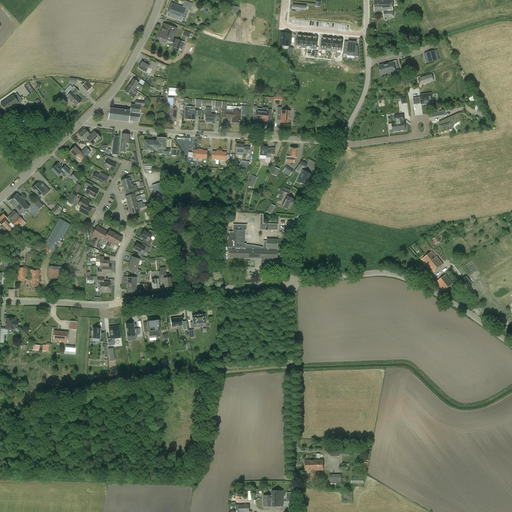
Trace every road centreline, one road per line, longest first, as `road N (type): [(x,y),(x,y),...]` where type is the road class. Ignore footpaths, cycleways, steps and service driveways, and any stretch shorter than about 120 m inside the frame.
road 1 (residential): [(340,140),(83,119)]
road 2 (unclassified): [(511,341),(403,273),(298,277)]
road 3 (unclassified): [(294,511),(291,285)]
road 4 (residential): [(291,278),(118,303)]
road 5 (residential): [(338,144),(294,226),(291,278)]
road 6 (tertiary): [(83,119),(119,81),(159,0)]
